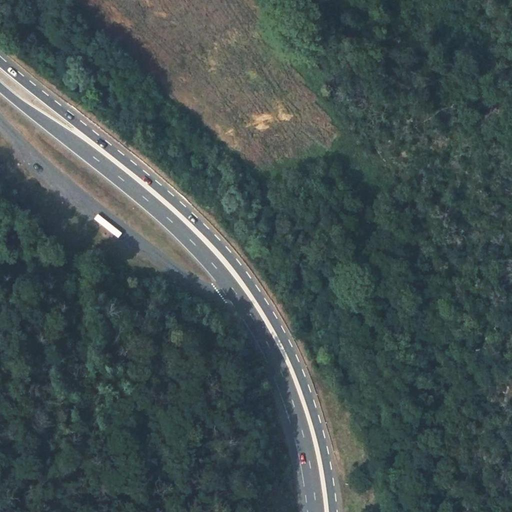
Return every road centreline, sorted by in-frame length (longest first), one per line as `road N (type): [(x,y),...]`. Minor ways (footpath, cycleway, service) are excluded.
road 1 (primary): [(332,511),(302,382),(248,283),(164,192),(0,61)]
road 2 (primary): [(0,85),(166,216),(235,293),(288,388),(316,511)]
road 3 (unknown): [(0,125),(106,229),(203,290),(235,293)]
